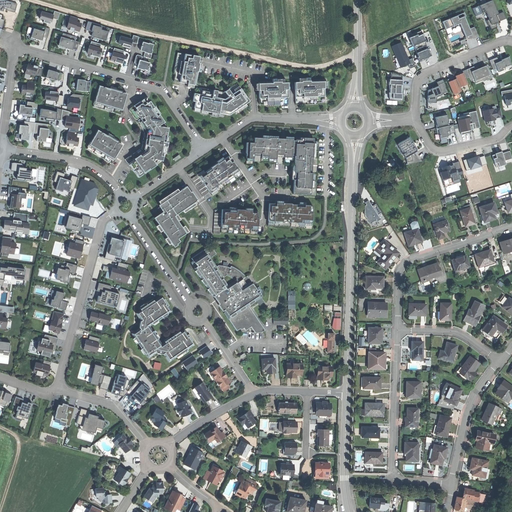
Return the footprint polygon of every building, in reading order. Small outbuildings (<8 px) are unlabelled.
[(472,8),(475,15),(486,11),(488,17),(489,16),(490,19),(486,20),(488,26),(490,25),(491,29),(497,27),(496,24),(495,23),(499,21),(506,18),(503,11),(498,13),(492,0),(490,0),(486,2),(485,0),(479,0),(482,4),(472,8)] [(50,19),(51,19),(52,16),(40,12),(38,19),(42,21),(43,21),(43,23),(49,25),(49,22),(50,19)] [(469,28),(464,16),(457,18),(456,15),(442,21),(445,28),(459,23),(464,37),(471,34),(469,28)] [(77,19),(69,16),(66,28),(68,29),(68,31),(72,32),(73,31),(78,32),(79,29),(80,26),(79,24),(75,23),(77,19)] [(84,30),(89,31),(91,25),(100,27),(100,25),(87,21),(84,30)] [(89,36),(103,40),(106,31),(99,29),(100,27),(91,25),(89,31),(91,31),(89,36)] [(473,26),(469,28),(471,34),(464,37),(466,41),(478,36),(473,26)] [(42,38),(46,39),(49,29),(44,28),(43,32),(31,29),(29,34),(31,35),(30,38),(36,40),(41,41),(42,38)] [(416,56),(419,62),(429,58),(429,57),(432,56),(429,48),(428,48),(423,36),(424,35),(422,31),(414,34),(414,36),(409,38),(413,45),(414,45),(418,56),(416,56)] [(75,38),(64,35),(62,42),(61,41),(59,47),(59,48),(65,50),(66,48),(72,50),(76,51),(78,43),(74,42),(75,38)] [(121,47),(128,49),(130,45),(130,43),(136,45),(138,38),(132,36),(131,40),(120,37),(117,44),(121,45),(121,47)] [(409,64),(411,68),(415,66),(412,58),(409,59),(402,41),(391,46),(400,68),(409,64)] [(100,50),(99,49),(97,49),(98,45),(90,42),(89,46),(88,46),(86,54),(90,56),(93,57),(98,59),(100,50)] [(147,45),(141,43),(140,48),(139,51),(144,52),(142,57),(149,59),(151,55),(150,55),(151,51),(152,45),(148,44),(147,45)] [(121,51),(113,49),(110,60),(114,61),(114,63),(117,64),(121,65),(124,56),(122,56),(120,55),(121,51)] [(172,82),(194,86),(196,72),(200,73),(200,69),(197,68),(198,67),(196,67),(198,57),(176,53),(172,74),(174,75),(172,82)] [(141,57),(135,55),(133,62),(137,63),(137,65),(136,69),(143,71),(143,70),(147,71),(149,64),(140,61),(141,57)] [(497,57),(489,60),(493,70),(497,68),(499,72),(503,70),(503,68),(507,66),(506,66),(511,64),(509,56),(503,59),(504,60),(501,60),(499,62),(497,57)] [(37,67),(35,67),(35,68),(32,67),(25,65),(23,71),(24,71),(24,75),(29,76),(30,76),(33,77),(34,76),(40,77),(41,69),(37,68),(37,67)] [(474,66),(466,69),(471,80),(474,78),(476,83),(483,80),(483,79),(491,75),(487,66),(481,69),(476,71),(474,66)] [(55,73),(47,71),(45,79),(49,80),(51,84),(55,82),(56,82),(56,81),(62,82),(63,75),(58,74),(58,75),(56,74),(55,74),(55,73)] [(403,75),(391,72),(391,79),(389,79),(389,84),(390,84),(390,92),(389,92),(389,98),(402,98),(402,93),(401,93),(401,89),(403,89),(404,84),(403,84),(403,75)] [(451,78),(447,79),(453,94),(462,91),(460,87),(468,83),(463,72),(458,75),(456,76),(457,78),(452,80),(451,78)] [(294,83),(294,105),(316,104),(316,103),(323,103),(323,81),(308,81),(308,78),(304,78),(304,81),(304,83),(294,83)] [(271,83),(257,83),(258,105),(265,105),(265,106),(287,105),(286,83),(276,83),(276,82),(275,82),(275,79),(271,79),(271,83)] [(76,85),(75,91),(84,93),(84,92),(88,93),(89,83),(85,83),(85,82),(83,82),(81,82),(81,81),(76,80),(75,85),(76,85)] [(440,94),(447,91),(442,80),(436,82),(437,86),(427,90),(426,102),(434,102),(435,97),(441,95),(440,94)] [(29,95),(32,96),(34,83),(26,82),(26,86),(26,87),(21,87),(21,90),(20,94),(25,95),(25,97),(29,97),(29,95)] [(248,102),(235,84),(230,88),(231,89),(228,91),(227,89),(222,93),(198,88),(197,95),(193,94),(190,108),(200,110),(200,111),(217,114),(217,113),(228,115),(248,102)] [(92,108),(120,115),(126,94),(119,93),(118,95),(115,94),(116,93),(109,91),(105,90),(105,89),(98,87),(92,108)] [(44,93),(43,101),(56,102),(56,105),(61,106),(62,98),(57,98),(57,96),(58,93),(49,92),(48,94),(44,93)] [(68,107),(81,107),(81,95),(68,95),(68,107)] [(131,112),(146,135),(145,140),(167,144),(169,130),(159,128),(165,124),(149,100),(147,100),(131,111),(131,112)] [(36,104),(28,103),(27,108),(26,108),(23,108),(23,106),(19,106),(18,111),(18,115),(22,115),(26,116),(26,117),(31,118),(32,109),(36,110),(36,104)] [(483,111),(486,122),(491,121),(491,119),(493,119),(493,120),(494,120),(496,120),(495,118),(502,116),(500,108),(496,109),(496,106),(492,107),(493,108),(483,111)] [(68,112),(61,110),(60,121),(65,122),(66,122),(66,125),(64,125),(64,128),(78,129),(79,119),(68,118),(68,112)] [(459,120),(462,134),(472,131),(472,129),(480,127),(477,111),(470,112),(471,117),(459,120)] [(447,126),(445,115),(434,117),(436,128),(447,126)] [(27,131),(33,132),(34,124),(23,122),(23,127),(19,126),(18,135),(20,135),(20,141),(28,142),(28,136),(27,136),(27,131)] [(34,124),(33,132),(33,133),(38,133),(38,135),(38,137),(36,137),(35,142),(40,143),(40,142),(45,143),(45,139),(47,139),(48,130),(46,130),(47,125),(34,124)] [(447,126),(436,128),(438,138),(446,136),(445,132),(449,131),(447,126)] [(72,146),(77,147),(78,139),(73,139),(73,137),(74,132),(67,131),(66,135),(65,145),(67,146),(67,147),(69,147),(72,148),(72,146)] [(97,131),(86,150),(99,157),(110,164),(121,145),(115,141),(114,142),(106,137),(103,135),(103,134),(97,131)] [(410,137),(399,143),(405,153),(403,154),(405,158),(406,157),(407,164),(418,162),(417,156),(416,156),(414,152),(417,151),(415,147),(413,148),(412,146),(411,143),(413,142),(410,137)] [(252,165),(252,162),(290,164),(290,160),(293,160),(293,165),(292,194),(314,195),(317,141),(309,141),(309,142),(307,142),(307,141),(294,140),(294,141),(291,141),(291,139),(281,139),(268,138),(268,139),(253,138),(253,143),(246,143),(245,165),(252,165)] [(135,172),(140,179),(157,167),(153,161),(164,162),(166,152),(166,149),(168,149),(169,145),(167,144),(145,140),(144,149),(126,161),(134,172),(135,172)] [(496,153),(492,155),(496,167),(505,164),(504,160),(511,157),(510,150),(502,153),(501,152),(496,153)] [(198,177),(211,196),(241,175),(228,156),(217,164),(216,163),(212,166),(209,168),(210,169),(198,177)] [(449,165),(442,168),(443,171),(441,172),(443,180),(453,177),(452,176),(460,174),(463,173),(460,161),(452,163),(453,165),(451,165),(450,166),(449,165)] [(18,171),(17,180),(32,181),(31,189),(37,189),(38,181),(42,181),(42,178),(41,177),(41,175),(37,174),(37,168),(33,168),(32,170),(26,170),(26,167),(22,167),(22,163),(12,162),(11,170),(18,171)] [(76,183),(77,177),(72,175),(71,179),(64,177),(65,173),(58,171),(54,187),(69,191),(72,182),(76,183)] [(461,178),(460,174),(452,176),(453,177),(443,180),(445,187),(454,184),(453,180),(461,178)] [(190,179),(204,200),(210,196),(196,176),(190,179)] [(79,189),(75,188),(68,210),(95,218),(97,213),(98,213),(99,210),(93,208),(100,184),(82,179),(79,189)] [(19,192),(19,188),(9,186),(8,195),(12,196),(10,206),(21,208),(22,202),(25,202),(26,193),(19,192)] [(153,218),(172,246),(179,242),(178,239),(186,233),(174,216),(196,201),(186,186),(170,197),(157,205),(160,209),(158,210),(160,213),(153,218)] [(491,219),(495,218),(492,211),(496,210),(494,202),(479,207),(481,214),(484,221),(489,220),(491,219)] [(268,203),(267,226),(310,228),(311,206),(290,205),(290,204),(282,203),(282,204),(268,203)] [(460,210),(465,226),(469,224),(475,223),(470,207),(460,210)] [(220,214),(219,233),(256,235),(257,212),(243,211),(244,210),(240,210),(235,210),(235,211),(221,210),(220,214)] [(13,213),(12,222),(26,224),(28,215),(13,213)] [(489,222),(489,220),(484,221),(481,214),(480,214),(483,224),(489,222)] [(82,223),(89,225),(91,217),(83,215),(82,218),(69,215),(66,227),(80,231),(82,223)] [(433,224),(438,238),(441,237),(444,236),(442,232),(449,229),(446,220),(433,224)] [(28,224),(26,224),(12,222),(4,221),(3,230),(9,231),(9,232),(27,234),(28,224)] [(405,233),(409,245),(415,243),(421,241),(417,228),(410,231),(410,232),(405,233)] [(122,258),(127,260),(132,240),(112,234),(105,258),(121,262),(122,258)] [(20,254),(21,243),(11,242),(11,237),(3,236),(1,252),(20,254)] [(511,238),(507,240),(500,242),(503,252),(511,249),(511,238)] [(69,241),(67,256),(81,258),(84,241),(76,239),(75,242),(69,241)] [(377,261),(385,268),(391,260),(398,252),(384,240),(381,244),(378,247),(385,253),(382,256),(377,261)] [(374,250),(382,256),(385,253),(378,247),(381,244),(379,243),(374,250)] [(482,252),(475,254),(479,266),(484,264),(488,263),(488,262),(493,261),(490,249),(482,252)] [(223,312),(237,332),(240,331),(242,331),(244,330),(245,332),(251,328),(255,335),(261,335),(265,332),(249,306),(254,303),(254,299),(254,294),(252,287),(250,283),(251,282),(248,278),(247,279),(244,275),(240,272),(232,267),(229,269),(226,267),(218,267),(216,269),(210,260),(218,255),(215,250),(210,253),(208,250),(193,259),(197,264),(194,266),(197,271),(201,276),(203,280),(207,286),(209,290),(213,295),(216,300),(219,305),(223,312)] [(452,259),(456,271),(470,266),(466,255),(458,257),(452,259)] [(418,269),(422,280),(441,274),(437,262),(427,266),(418,269)] [(65,263),(64,266),(64,269),(67,270),(67,272),(73,274),(76,266),(65,263)] [(118,263),(116,269),(125,272),(126,265),(118,263)] [(0,273),(2,273),(1,275),(4,276),(11,277),(11,275),(15,276),(15,277),(15,280),(23,281),(25,270),(20,269),(16,268),(16,269),(12,268),(7,267),(7,269),(0,268),(0,273)] [(53,279),(67,283),(68,278),(65,277),(67,272),(67,270),(64,269),(63,269),(62,270),(59,269),(55,268),(53,274),(54,274),(53,279)] [(116,269),(110,268),(108,272),(106,272),(104,278),(126,283),(129,273),(125,272),(116,269)] [(383,276),(366,276),(366,288),(375,288),(375,287),(383,287),(383,282),(383,276)] [(111,291),(112,285),(100,282),(96,301),(117,306),(120,293),(111,291)] [(420,284),(422,291),(431,288),(429,282),(420,284)] [(49,306),(58,308),(60,301),(61,301),(63,293),(56,292),(55,297),(54,297),(53,300),(51,300),(49,306)] [(498,302),(502,305),(508,298),(503,294),(498,302)] [(180,332),(174,336),(175,338),(172,340),(171,339),(165,343),(161,345),(157,339),(152,331),(148,325),(152,322),(158,318),(157,317),(160,315),(161,316),(167,312),(170,310),(167,305),(163,299),(163,300),(160,297),(154,301),(140,310),(135,313),(140,320),(139,321),(138,328),(139,329),(132,333),(134,337),(133,338),(137,344),(138,343),(141,347),(140,348),(144,354),(145,353),(148,357),(155,352),(156,353),(162,354),(163,354),(168,361),(175,356),(186,349),(193,344),(191,341),(187,335),(184,330),(180,332)] [(502,306),(511,313),(511,299),(509,297),(508,298),(502,305),(502,306)] [(140,309),(140,310),(154,301),(153,300),(140,309)] [(60,301),(58,308),(58,309),(65,311),(66,306),(67,303),(61,301),(60,301)] [(469,322),(475,325),(484,305),(475,301),(471,309),(469,308),(464,319),(469,322)] [(386,303),(368,302),(367,314),(373,314),(373,316),(386,316),(386,309),(386,303)] [(446,319),(451,319),(451,303),(440,302),(440,310),(441,310),(441,319),(446,319)] [(409,314),(425,315),(426,304),(409,303),(409,308),(409,314)] [(107,325),(109,316),(90,311),(88,320),(107,325)] [(59,334),(61,327),(60,326),(60,324),(63,314),(55,312),(53,312),(55,313),(52,322),(51,322),(50,322),(48,323),(48,325),(48,326),(49,327),(48,330),(53,332),(59,334)] [(168,313),(167,312),(161,316),(158,318),(152,322),(152,324),(168,313)] [(482,329),(491,336),(494,332),(497,328),(498,329),(501,332),(503,329),(506,325),(493,315),(488,321),(482,329)] [(340,329),(341,318),(334,317),(333,329),(340,329)] [(490,340),(492,337),(491,336),(482,329),(488,321),(487,321),(481,330),(483,335),(490,340)] [(381,328),(368,327),(368,337),(369,337),(369,342),(381,343),(381,335),(381,328)] [(497,338),(501,332),(498,329),(496,333),(494,332),(491,336),(492,337),(494,338),(497,338)] [(165,341),(165,343),(171,339),(174,336),(180,332),(180,331),(165,341)] [(44,335),(43,339),(48,341),(47,344),(53,345),(51,350),(54,351),(55,347),(58,339),(44,335)] [(49,358),(51,350),(53,345),(47,344),(48,341),(43,339),(41,339),(40,343),(38,342),(36,351),(41,352),(40,356),(49,358)] [(98,344),(88,341),(85,340),(84,345),(83,350),(89,352),(89,351),(96,353),(98,344)] [(0,349),(9,351),(9,343),(0,341),(0,349)] [(412,359),(422,360),(423,341),(411,341),(411,350),(412,350),(412,353),(412,359)] [(452,344),(446,342),(444,353),(440,352),(438,358),(453,361),(457,345),(452,344)] [(199,350),(204,359),(213,353),(208,345),(199,350)] [(187,350),(186,349),(175,356),(176,357),(187,350)] [(376,352),(368,352),(368,367),(374,367),(374,368),(383,368),(383,357),(384,357),(384,352),(376,352)] [(194,355),(183,361),(187,369),(198,363),(194,355)] [(468,378),(470,380),(474,375),(471,373),(473,371),(479,363),(470,356),(462,366),(464,367),(460,373),(467,378),(468,378)] [(275,358),(261,359),(262,369),(266,369),(269,369),(269,373),(275,372),(275,368),(275,358)] [(51,362),(44,360),(42,365),(35,363),(33,372),(40,374),(43,380),(46,377),(47,373),(47,372),(47,371),(48,371),(51,362)] [(155,361),(154,368),(160,370),(162,363),(155,361)] [(287,363),(286,376),(290,376),(293,376),(293,374),(296,374),(301,374),(302,367),(300,367),(301,363),(287,363)] [(212,380),(214,378),(213,378),(211,375),(212,375),(210,372),(216,369),(213,364),(205,369),(212,380)] [(96,383),(98,375),(100,367),(93,365),(87,384),(95,386),(96,383)] [(220,386),(223,391),(226,389),(229,387),(227,384),(230,382),(224,374),(219,366),(216,369),(210,372),(212,375),(211,375),(213,378),(214,378),(217,382),(216,384),(218,386),(220,386)] [(317,371),(317,379),(322,379),(322,377),(325,377),(328,377),(328,375),(332,375),(332,366),(321,366),(321,371),(317,371)] [(175,368),(172,370),(177,378),(180,376),(175,368)] [(114,382),(112,393),(127,396),(130,380),(126,379),(127,376),(119,374),(117,382),(114,382)] [(106,390),(109,378),(102,376),(99,388),(106,390)] [(363,388),(380,388),(380,383),(380,377),(363,377),(363,388)] [(138,380),(129,392),(132,394),(129,398),(132,401),(134,398),(142,403),(151,389),(138,380)] [(496,393),(507,402),(511,397),(511,395),(511,386),(503,380),(500,385),(501,386),(499,389),(496,393)] [(420,382),(406,381),(406,385),(406,387),(408,387),(408,397),(419,397),(420,382)] [(194,388),(203,402),(208,399),(212,396),(209,392),(209,389),(208,387),(206,388),(202,382),(194,388)] [(444,399),(455,405),(458,399),(457,398),(458,396),(461,390),(451,384),(449,389),(448,388),(445,394),(446,394),(444,399)] [(168,386),(158,393),(161,398),(171,391),(168,386)] [(0,391),(0,405),(4,407),(5,405),(8,406),(11,396),(6,394),(1,392),(0,391)] [(15,397),(12,405),(18,407),(15,419),(21,421),(22,418),(27,419),(31,406),(25,404),(22,403),(23,400),(15,397)] [(186,415),(190,413),(190,410),(188,406),(186,400),(181,402),(177,404),(178,408),(177,408),(179,414),(181,413),(182,416),(186,415)] [(481,418),(491,423),(493,419),(497,412),(498,413),(501,408),(488,402),(484,411),(481,418)] [(280,403),(280,413),(294,413),(294,403),(288,403),(280,403)] [(324,403),(317,403),(316,415),(319,415),(327,415),(331,415),(331,404),(324,403)] [(365,403),(365,415),(383,415),(383,410),(383,403),(365,403)] [(64,413),(66,406),(61,404),(60,406),(57,405),(53,418),(59,420),(59,418),(64,419),(66,413),(64,413)] [(69,426),(74,408),(66,406),(64,413),(66,413),(64,419),(66,420),(65,423),(65,425),(69,426)] [(154,425),(161,429),(164,426),(166,423),(162,420),(162,416),(164,413),(156,408),(152,416),(156,418),(156,421),(154,425)] [(405,426),(417,426),(418,408),(407,408),(407,414),(407,417),(406,417),(405,426)] [(103,428),(105,420),(97,418),(98,415),(89,413),(90,410),(81,409),(78,423),(83,424),(82,430),(95,433),(96,427),(103,428)] [(241,413),(236,417),(241,424),(244,422),(247,427),(255,422),(251,416),(253,415),(249,410),(245,413),(242,415),(241,413)] [(436,434),(445,437),(446,431),(448,432),(449,427),(451,418),(440,415),(437,426),(436,434)] [(283,421),(283,433),(288,433),(288,432),(296,432),(297,427),(297,422),(283,421)] [(361,437),(378,437),(379,432),(379,427),(362,427),(361,437)] [(211,441),(213,444),(225,436),(222,431),(220,433),(218,430),(215,431),(214,428),(209,431),(204,434),(207,439),(209,437),(211,441)] [(329,430),(318,429),(317,437),(317,445),(328,446),(329,430)] [(117,448),(120,446),(122,444),(119,442),(116,439),(123,434),(120,431),(110,439),(117,448)] [(495,434),(478,431),(477,435),(476,439),(477,440),(475,447),(488,450),(489,442),(493,443),(495,434)] [(120,446),(125,452),(130,449),(133,446),(131,444),(133,443),(128,437),(126,438),(123,434),(116,439),(119,442),(122,444),(120,446)] [(236,447),(234,452),(246,458),(251,446),(241,442),(240,445),(239,448),(236,447)] [(283,452),(295,452),(295,447),(295,442),(284,442),(283,452)] [(405,449),(404,453),(407,453),(407,460),(417,461),(418,443),(405,442),(405,449)] [(429,462),(441,465),(443,458),(444,458),(445,455),(447,448),(434,445),(432,450),(433,451),(432,457),(431,457),(429,462)] [(184,464),(194,469),(202,453),(192,448),(189,453),(184,464)] [(365,452),(365,461),(373,461),(373,462),(382,463),(382,457),(382,452),(365,452)] [(487,461),(472,458),(471,463),(470,467),(473,467),(472,474),(482,476),(483,470),(486,470),(487,461)] [(329,464),(315,463),(315,469),(316,469),(316,474),(328,474),(329,464)] [(280,464),(280,475),(292,475),(292,469),(292,464),(280,464)] [(206,471),(203,478),(209,481),(216,484),(218,480),(220,476),(222,477),(224,473),(222,472),(222,471),(213,466),(210,473),(206,471)] [(114,480),(122,486),(123,485),(124,485),(126,482),(128,479),(127,478),(130,473),(121,468),(114,480)] [(240,483),(236,490),(242,493),(240,496),(243,497),(245,498),(248,493),(251,494),(256,482),(247,478),(245,481),(243,480),(241,484),(240,483)] [(152,496),(158,496),(158,493),(162,493),(163,492),(163,489),(164,487),(163,486),(163,481),(156,481),(156,486),(152,486),(152,487),(149,487),(147,492),(144,497),(149,500),(152,496)] [(103,488),(95,489),(96,497),(98,497),(98,499),(100,501),(103,501),(103,503),(105,503),(107,505),(109,503),(111,503),(111,499),(111,494),(106,495),(103,492),(103,488)] [(173,491),(164,508),(172,511),(173,511),(175,508),(179,510),(185,497),(177,493),(173,491)] [(462,496),(461,500),(466,501),(465,507),(477,509),(480,495),(473,494),(473,493),(467,492),(467,494),(463,493),(462,496)] [(289,511),(303,511),(306,500),(290,497),(287,511),(289,511)] [(370,502),(369,507),(378,507),(379,507),(379,503),(379,497),(370,497),(370,502)] [(399,499),(390,498),(389,506),(398,507),(399,499)] [(277,511),(279,501),(265,499),(265,501),(264,504),(268,505),(267,511),(266,511),(277,511)] [(461,500),(455,499),(455,504),(454,509),(463,511),(463,508),(465,509),(465,507),(466,501),(461,500)] [(431,511),(424,511),(425,502),(419,501),(418,511),(431,511)] [(434,502),(425,502),(424,511),(431,511),(433,511),(433,508),(434,502)] [(193,503),(188,511),(196,511),(199,506),(196,505),(193,503)]
